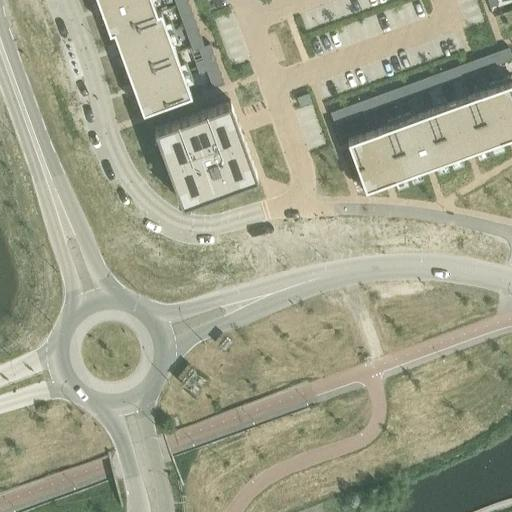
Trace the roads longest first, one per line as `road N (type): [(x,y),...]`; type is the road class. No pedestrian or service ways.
road 1 (residential): [(66,0),(123,180),(170,223),(211,228),(307,206),(240,0)]
road 2 (tertiary): [(269,294),(371,267),(435,267),(511,284)]
road 3 (secondary): [(45,166),(81,308)]
road 4 (secondary): [(108,298),(45,166)]
road 5 (secondary): [(0,44),(45,166)]
